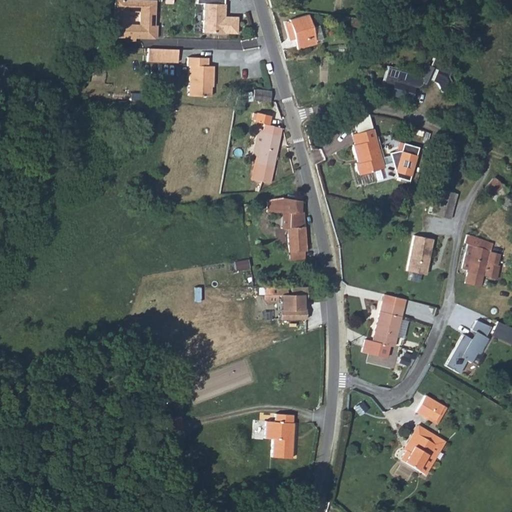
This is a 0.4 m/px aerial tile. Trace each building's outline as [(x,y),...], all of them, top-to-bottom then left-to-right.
[(114,37),(156,41),(157,29),(154,29),(156,7),(116,4),(114,37)] [(226,6),(205,5),(204,30),(236,32),(237,18),(225,17),(226,6)] [(365,20),(364,29),(380,31),(381,22),(365,20)] [(295,26),(297,35),(301,50),(303,56),(322,50),(321,47),(316,33),(313,21),(295,26)] [(316,33),(321,47),(329,45),(325,31),(316,33)] [(297,35),(290,37),(295,52),(301,50),(297,35)] [(177,51),(147,49),(146,62),(176,65),(177,51)] [(188,64),(190,64),(188,93),(211,95),(211,82),(214,82),(215,64),(209,64),(209,58),(188,56),(188,64)] [(430,65),(451,78),(457,68),(445,58),(440,68),(432,62),(430,65)] [(430,65),(424,77),(424,80),(415,78),(413,76),(393,71),(389,88),(396,90),(395,94),(417,100),(419,88),(427,82),(431,84),(434,79),(446,87),(451,78),(430,65)] [(261,99),(277,103),(278,99),(262,94),(261,99)] [(480,115),(472,118),(479,134),(486,130),(480,115)] [(255,188),(273,193),(290,135),(276,131),(279,121),(266,118),(263,127),(273,130),(270,139),(262,166),(255,188)] [(354,137),(357,148),(355,149),(360,165),(356,167),(360,178),(376,173),(380,182),(398,176),(399,180),(409,182),(417,148),(402,144),(400,153),(396,153),(391,155),(392,157),(382,160),(373,131),(354,137)] [(262,166),(270,139),(263,138),(256,164),(262,166)] [(482,188),(492,196),(503,182),(494,175),(482,188)] [(496,190),(506,198),(507,197),(511,191),(511,184),(506,179),(496,190)] [(434,215),(450,219),(455,192),(440,190),(438,198),(434,215)] [(272,201),(272,212),(285,214),(284,230),(290,231),(290,254),(306,255),(306,215),(302,215),(303,202),(288,198),(272,201)] [(472,236),(468,242),(463,267),(468,268),(468,271),(469,271),(467,282),(482,285),(484,274),(499,277),(501,263),(499,262),(501,248),(492,247),(492,241),(478,238),(478,234),(473,233),(472,236)] [(435,239),(411,234),(405,271),(427,274),(435,239)] [(306,295),(283,295),(281,322),(308,319),(306,295)] [(384,295),(382,303),(373,341),(365,340),(361,352),(368,354),(366,363),(393,369),(407,300),(384,295)] [(469,336),(462,332),(445,364),(460,372),(466,359),(476,364),(490,336),(486,334),(490,325),(478,318),(469,336)] [(490,333),(511,343),(511,325),(497,319),(490,333)] [(416,413),(439,423),(446,407),(424,397),(416,413)] [(169,406),(170,424),(185,423),(184,406),(169,406)] [(265,440),(274,441),(273,457),(290,458),(292,415),(275,414),(275,423),(265,423),(265,440)] [(447,442),(419,426),(403,449),(406,451),(401,460),(426,476),(447,442)]
